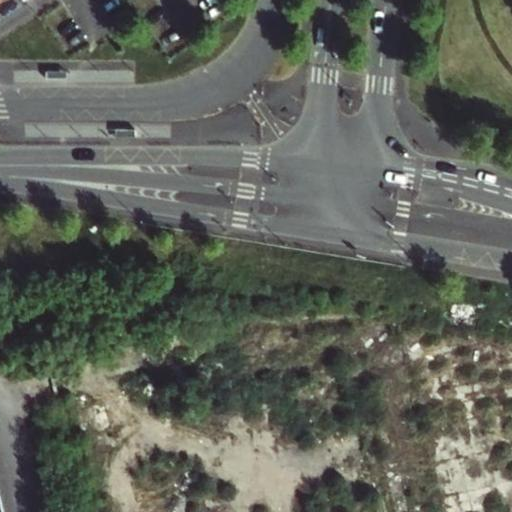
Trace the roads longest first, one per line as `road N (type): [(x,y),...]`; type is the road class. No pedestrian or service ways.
road 1 (primary): [(0,183),(368,235)]
road 2 (secondary): [(0,170),(330,192)]
road 3 (primary): [(320,158),(0,155)]
road 4 (secondary): [(372,163),(385,0)]
road 5 (secondary): [(330,0),(320,158)]
road 6 (primary): [(368,235),(511,260)]
road 7 (primary): [(511,192),(372,163)]
